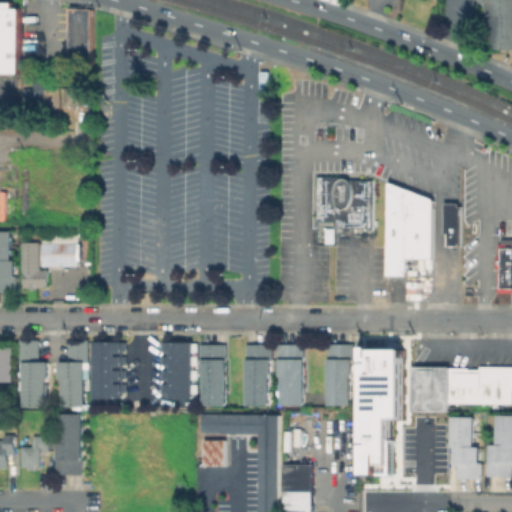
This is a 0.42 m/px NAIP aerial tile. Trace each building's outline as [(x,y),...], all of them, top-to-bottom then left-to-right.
[(511,0),(511,48),(494,48),(494,18),(487,18),(487,3),(481,3),(481,0),(511,0)] [(22,8),(22,73),(0,72),(0,1),(14,1),(14,8),(22,8)] [(73,65),(73,9),(95,9),(95,65),(73,65)] [(44,106),(27,106),(26,89),(34,89),(34,80),(44,80),(44,68),(56,68),(56,89),(43,89),(44,106)] [(271,73),(271,89),(263,89),(263,73),(271,73)] [(67,105),(67,88),(84,88),(84,106),(67,105)] [(374,179),(374,228),(337,227),(338,220),(319,220),(319,176),(342,176),(342,179),(374,179)] [(387,181),(432,198),(432,258),(405,258),(405,275),(386,274),(387,181)] [(443,202),(457,202),(457,206),(459,206),(459,246),(446,246),(446,232),(443,232),(443,202)] [(0,234),(16,234),(16,292),(0,291),(0,234)] [(81,242),(80,264),(46,264),(46,242),(81,242)] [(50,269),(50,286),(40,286),(40,291),(28,291),(28,286),(23,286),(24,243),(39,243),(39,269),(50,269)] [(511,244),(511,291),(500,291),(500,268),(497,268),(497,256),(500,256),(500,244),(511,244)] [(50,371),(50,405),(28,405),(28,372),(23,372),(23,342),(40,342),(40,365),(50,365),(50,371)] [(91,343),(91,361),(86,361),(86,404),(64,404),(64,362),(72,362),(72,342),(91,343)] [(128,373),(128,379),(122,379),(122,385),(128,385),(128,395),(110,395),(110,397),(97,397),(97,344),(110,344),(128,344),(128,352),(121,351),(121,356),(128,356),(128,366),(121,366),(121,372),(128,372),(128,373)] [(0,345),(15,346),(14,380),(0,380),(0,345)] [(196,345),(196,397),(165,397),(165,381),(167,381),(167,370),(171,370),(171,364),(166,364),(166,345),(196,345)] [(273,345),(272,404),(249,404),(250,345),(273,345)] [(306,346),(305,403),(283,403),(283,345),(306,346)] [(354,345),(354,405),(331,405),(331,345),(354,345)] [(228,347),(228,405),(205,405),(205,347),(228,347)] [(415,366),(482,367),(482,365),(511,365),(511,402),(451,402),(451,411),(414,410),(415,366)] [(285,485),(287,485),(287,466),(316,466),(315,511),(287,511),(287,496),(283,496),(282,511),(263,511),(264,434),(206,433),(206,415),(283,416),(282,485),(285,485)] [(84,465),(84,473),(60,473),(61,416),(84,416),(84,465)] [(511,477),(494,477),(494,446),(498,446),(498,417),(511,417),(511,477)] [(481,451),(481,478),(456,478),(457,420),(478,420),(478,451),(481,451)] [(10,451),(11,467),(0,467),(0,437),(6,437),(6,433),(16,432),(17,451),(10,451)] [(51,434),(51,450),(42,450),(42,465),(23,466),(23,445),(36,444),(35,435),(51,434)] [(227,439),(227,466),(206,466),(206,439),(227,439)]
